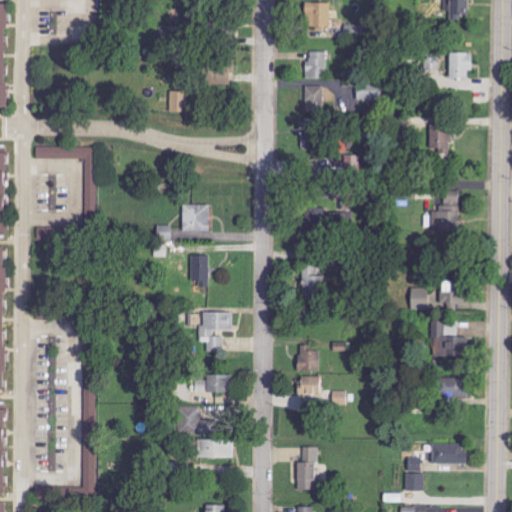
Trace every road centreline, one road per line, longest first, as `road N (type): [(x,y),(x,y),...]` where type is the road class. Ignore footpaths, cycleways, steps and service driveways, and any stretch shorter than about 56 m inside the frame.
road 1 (residential): [(503,0),(496,511)]
road 2 (residential): [(264,0),(261,511)]
road 3 (residential): [(24,0),(25,511)]
